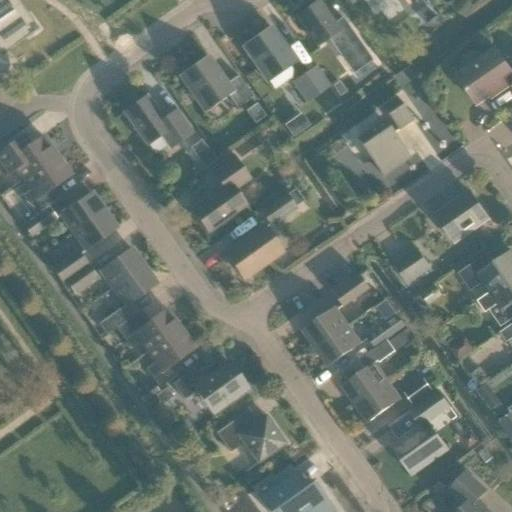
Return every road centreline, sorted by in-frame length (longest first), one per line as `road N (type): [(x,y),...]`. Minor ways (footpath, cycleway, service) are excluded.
road 1 (residential): [(246,324),(211,300),(90,143),(78,105),(83,92),(196,6),(247,0)]
road 2 (residential): [(511,189),(485,151),(246,324)]
road 3 (residential): [(384,511),(246,324)]
